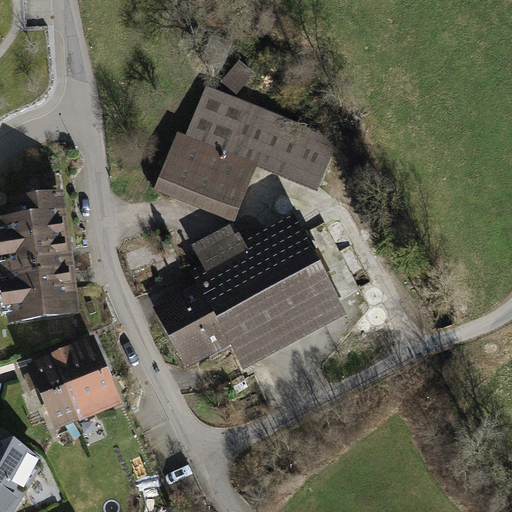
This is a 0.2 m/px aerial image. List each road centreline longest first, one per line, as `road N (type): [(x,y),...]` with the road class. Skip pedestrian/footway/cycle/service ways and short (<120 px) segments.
road 1 (residential): [(204,459),(112,269),(86,118)]
road 2 (unclassified): [(511,310),(204,459)]
